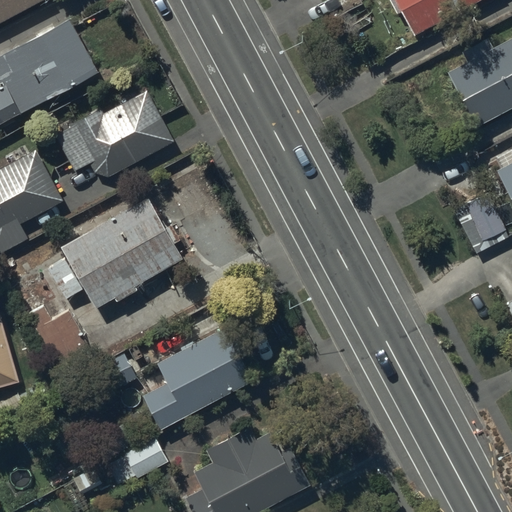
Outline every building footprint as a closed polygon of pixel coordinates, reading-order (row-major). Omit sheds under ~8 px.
[(0,0),(0,16),(31,0),(0,0)] [(395,0),(411,32),(475,0),(395,0)] [(66,87),(97,71),(92,62),(94,60),(87,47),(84,49),(67,17),(54,24),(52,22),(34,32),(36,36),(0,54),(0,86),(0,87),(0,86),(0,119),(48,94),(53,102),(69,93),(66,87)] [(467,61),(448,72),(475,125),(511,106),(511,35),(492,46),(487,36),(461,50),(467,61)] [(102,112),(99,107),(53,131),(73,170),(88,161),(89,162),(89,163),(90,164),(90,165),(91,166),(91,167),(92,168),(93,169),(94,170),(95,171),(96,172),(97,172),(97,173),(98,173),(99,173),(100,174),(101,174),(102,174),(103,175),(104,175),(105,175),(106,175),(107,175),(108,175),(173,140),(146,89),(102,112)] [(0,249),(27,235),(20,223),(62,199),(35,149),(29,152),(25,144),(5,155),(9,162),(0,167),(0,249)] [(511,159),(495,169),(511,199),(511,159)] [(488,189),(463,200),(480,239),(505,229),(488,189)] [(180,256),(145,196),(59,246),(65,257),(47,268),(64,297),(83,287),(94,306),(113,295),(116,300),(137,288),(134,283),(180,256)] [(43,305),(28,312),(58,372),(149,328),(139,307),(83,334),(71,310),(51,320),(43,305)] [(0,385),(17,381),(0,317),(0,385)] [(141,394),(158,427),(256,377),(229,325),(157,363),(167,381),(141,394)] [(112,388),(137,375),(123,350),(99,364),(112,388)] [(256,511),(321,479),(283,406),(203,448),(209,460),(190,470),(199,488),(182,497),(189,511),(256,511)] [(136,476),(167,458),(152,433),(103,462),(116,485),(135,474),(136,476)] [(22,468),(0,481),(0,491),(10,509),(36,495),(22,468)] [(153,481),(140,484),(139,486),(139,487),(138,488),(138,489),(137,491),(137,492),(137,493),(137,494),(137,496),(136,497),(136,498),(136,500),(137,501),(137,502),(137,504),(137,505),(138,506),(138,508),(139,509),(139,510),(140,511),(168,511),(169,511),(169,510),(169,508),(169,507),(169,506),(169,504),(169,503),(169,502),(169,500),(169,499),(168,498),(168,496),(167,495),(167,494),(166,493),(165,492),(165,490),(164,489),(163,488),(162,487),(161,486),(160,485),(159,484),(158,483),(157,483),(156,482),(155,481),(153,481)]
